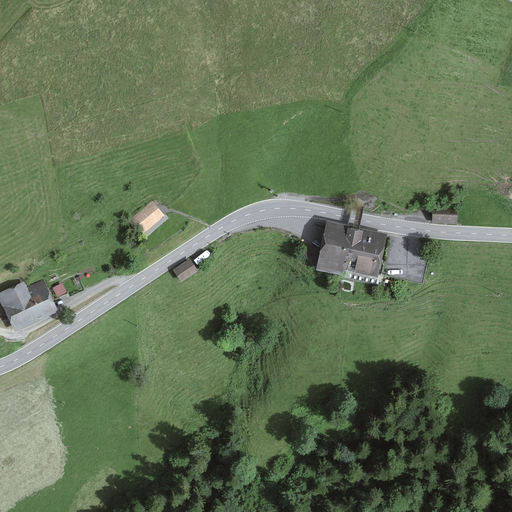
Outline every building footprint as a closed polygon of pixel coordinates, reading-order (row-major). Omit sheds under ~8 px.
[(162,215),(152,204),(130,223),(140,234),(162,215)] [(454,209),(434,208),(434,220),(454,220),(454,209)] [(380,237),(321,224),(312,265),(371,278),(380,237)] [(175,270),(182,280),(196,270),(189,260),(175,270)] [(55,285),(58,293),(66,290),(63,282),(55,285)] [(0,294),(0,298),(12,327),(54,309),(44,286),(22,295),(19,286),(0,294)]
